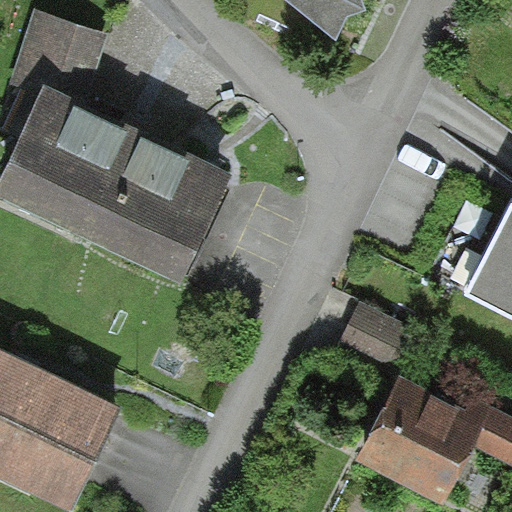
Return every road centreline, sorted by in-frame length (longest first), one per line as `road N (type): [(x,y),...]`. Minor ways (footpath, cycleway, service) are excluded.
road 1 (residential): [(196,511),(369,146)]
road 2 (residential): [(369,146),(287,96),(184,0)]
road 3 (residential): [(369,146),(438,0)]
